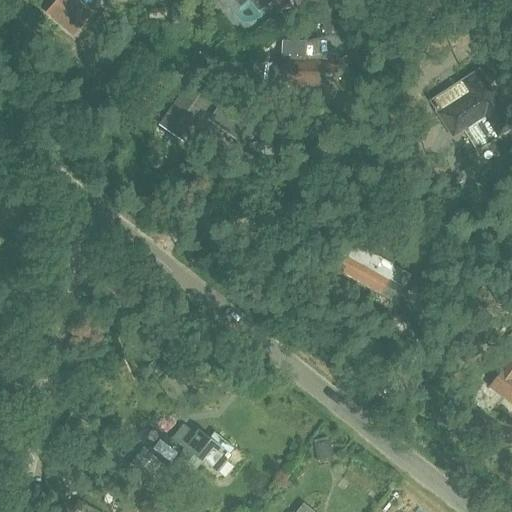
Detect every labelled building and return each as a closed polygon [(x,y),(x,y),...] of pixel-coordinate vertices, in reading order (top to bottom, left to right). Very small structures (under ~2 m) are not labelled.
[(73,37),(94,14),(78,0),(56,0),(44,15),(73,37)] [(234,0),(240,7),(248,0),(249,0),(259,11),(272,0),(234,0)] [(105,40),(120,24),(105,11),(91,28),(105,40)] [(305,98),(305,86),(323,86),(323,71),(336,72),(336,58),(346,54),(347,54),(348,35),(329,35),(318,38),(302,42),(283,42),(283,74),(280,74),(280,81),(276,81),(276,97),(305,98)] [(495,139),(511,127),(511,125),(477,74),(429,106),(447,133),(454,129),(458,136),(482,120),(495,139)] [(220,93),(194,75),(159,126),(184,143),(196,127),(220,93)] [(230,136),(242,118),(221,103),(208,121),(230,136)] [(448,182),(434,190),(441,204),(455,197),(448,182)] [(365,217),(370,232),(379,228),(374,213),(365,217)] [(352,245),(339,270),(383,293),(394,273),(379,265),(381,260),(352,245)] [(159,354),(145,367),(155,378),(170,365),(159,354)] [(511,359),(491,389),(511,404),(511,359)] [(223,423),(210,440),(200,432),(195,438),(182,427),(172,439),(185,450),(181,456),(196,469),(202,461),(216,472),(243,439),(223,423)] [(329,443),(316,446),(320,460),(333,457),(329,443)] [(148,479),(162,464),(143,448),(130,463),(148,479)] [(314,511),(303,503),(295,511),(314,511)]
